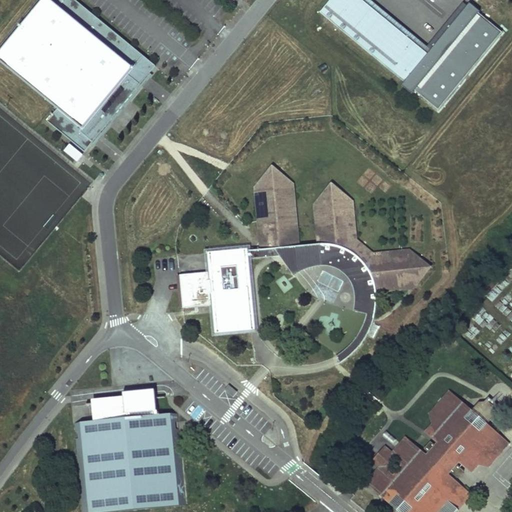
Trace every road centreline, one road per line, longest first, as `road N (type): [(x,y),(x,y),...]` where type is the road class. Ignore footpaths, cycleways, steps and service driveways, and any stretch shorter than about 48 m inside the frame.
road 1 (residential): [(117,335),(113,185),(266,0)]
road 2 (residential): [(297,472),(129,333),(117,335)]
road 3 (residential): [(117,335),(103,340),(0,466)]
